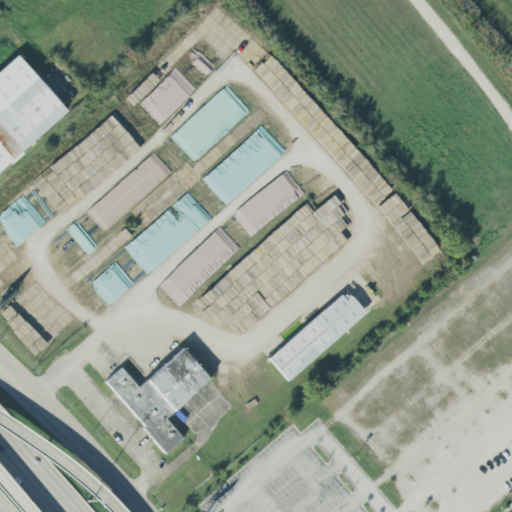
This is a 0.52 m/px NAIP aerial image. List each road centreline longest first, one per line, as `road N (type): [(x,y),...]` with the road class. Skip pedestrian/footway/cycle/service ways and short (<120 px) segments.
road 1 (primary): [(126,494),(0,359)]
road 2 (motorway): [(126,494),(0,382)]
road 3 (motorway): [(115,511),(0,423)]
